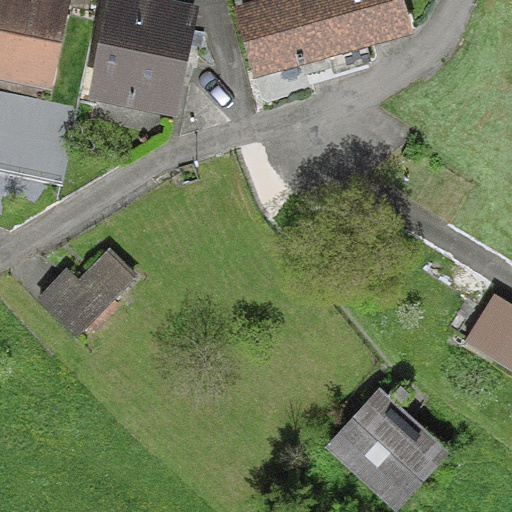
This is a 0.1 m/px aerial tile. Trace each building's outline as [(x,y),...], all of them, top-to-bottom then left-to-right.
[(65,5),(38,0),(0,0),(0,77),(49,87),(65,5)] [(193,13),(118,0),(101,101),(176,114),(193,13)] [(410,35),(399,0),(300,0),(245,16),(263,78),(410,35)] [(73,110),(0,95),(0,164),(59,177),(73,110)] [(38,295),(78,335),(138,277),(110,248),(78,278),(67,267),(38,295)] [(511,307),(493,296),(464,342),(511,371),(511,307)] [(444,457),(381,404),(338,455),(400,508),(444,457)]
